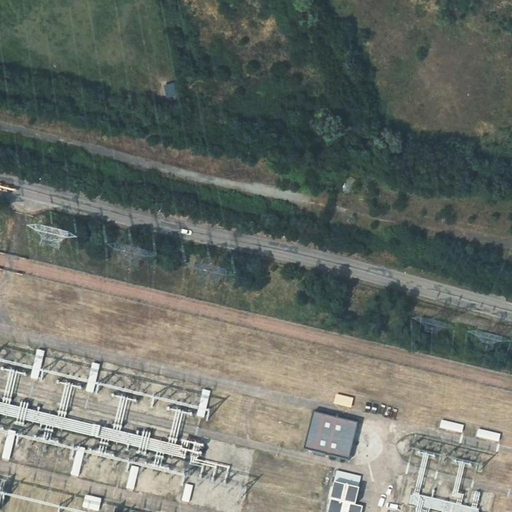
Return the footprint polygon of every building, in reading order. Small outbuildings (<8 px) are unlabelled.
[(45,352),(39,350),(32,378),(39,379),(45,352)] [(99,365),(93,363),(86,390),(93,392),(99,365)] [(210,392),(203,390),(197,416),(202,417),(204,418),(210,392)] [(358,424),(313,413),(304,449),(348,461),(358,424)] [(464,426),(441,421),(440,427),(462,433),(464,426)] [(500,435),(478,429),(477,436),(499,442),(500,435)] [(16,431),(10,430),(3,457),(10,459),(16,431)] [(85,449),(78,447),(72,475),(78,476),(85,449)] [(139,468),(132,466),(127,488),(133,490),(139,468)] [(334,483),(330,498),(331,499),(328,511),(360,511),(362,507),(355,505),(359,489),(334,483)] [(101,499),(86,496),(83,507),(97,510),(98,511),(101,499)]
